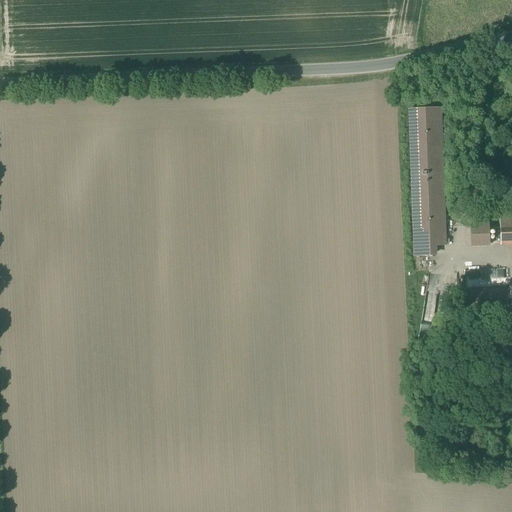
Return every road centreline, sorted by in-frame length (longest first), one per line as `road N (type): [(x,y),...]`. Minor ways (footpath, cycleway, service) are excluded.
road 1 (unclassified): [(0,86),(366,66),(511,39)]
road 2 (track): [(434,338),(506,40)]
